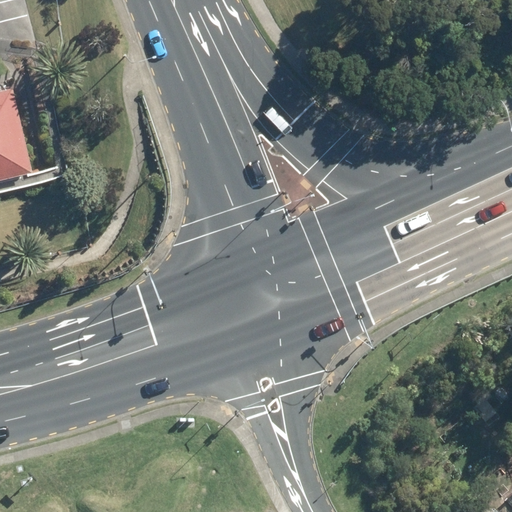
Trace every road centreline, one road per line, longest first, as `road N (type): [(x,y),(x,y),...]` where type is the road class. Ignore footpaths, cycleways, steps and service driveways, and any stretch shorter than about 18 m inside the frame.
road 1 (primary): [(201,0),(296,123),(337,150),(471,209)]
road 2 (secondary): [(235,308),(174,0)]
road 3 (secondary): [(184,0),(244,146),(287,288)]
road 4 (primary): [(0,385),(235,308)]
road 5 (residential): [(287,288),(313,511)]
road 6 (residential): [(311,511),(273,452),(235,308)]
road 7 (primary): [(287,288),(471,209)]
